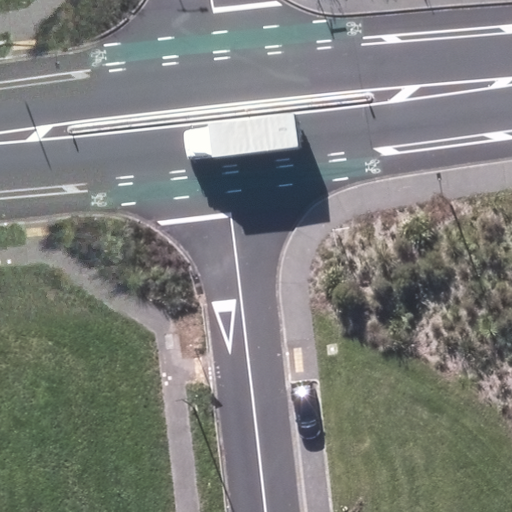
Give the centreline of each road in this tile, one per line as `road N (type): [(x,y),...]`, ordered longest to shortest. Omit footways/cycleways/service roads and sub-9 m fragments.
road 1 (residential): [(228,135),(265,511)]
road 2 (residential): [(484,75),(406,113),(228,135)]
road 3 (residential): [(224,70),(393,56),(484,75)]
road 4 (residential): [(228,135),(37,159),(0,147)]
road 5 (residential): [(0,113),(31,94),(224,70)]
